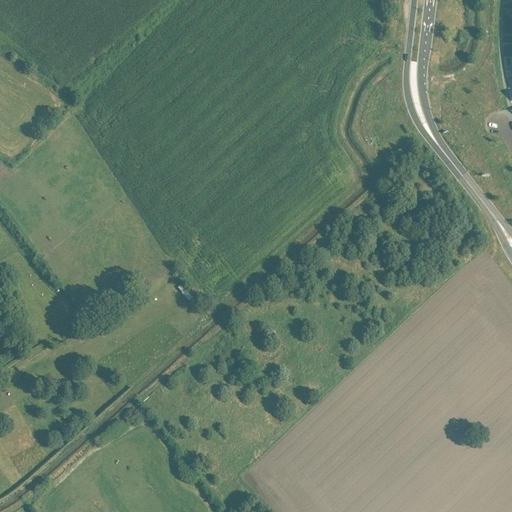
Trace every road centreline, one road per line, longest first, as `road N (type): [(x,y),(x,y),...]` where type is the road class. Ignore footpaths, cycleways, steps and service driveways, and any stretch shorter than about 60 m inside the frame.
road 1 (tertiary): [(414,0),(405,86),(419,126),(431,136)]
road 2 (tertiary): [(431,136),(422,96),(431,0)]
road 3 (tertiary): [(511,245),(431,136)]
